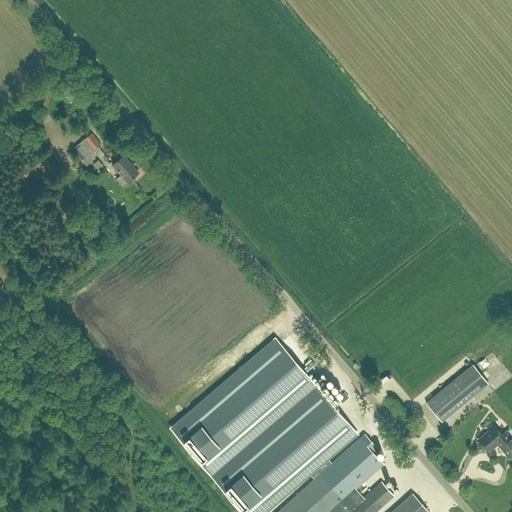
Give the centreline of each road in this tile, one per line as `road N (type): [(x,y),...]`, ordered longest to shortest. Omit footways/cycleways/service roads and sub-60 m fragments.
road 1 (unclassified): [(469,511),(30,0)]
road 2 (track): [(0,293),(11,284),(131,428),(131,480)]
road 3 (track): [(131,511),(131,480),(0,433)]
